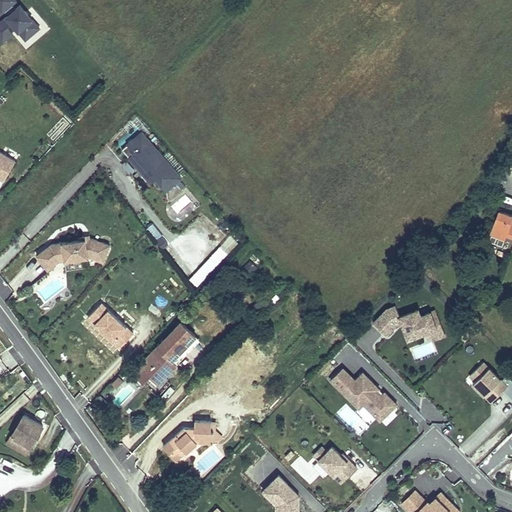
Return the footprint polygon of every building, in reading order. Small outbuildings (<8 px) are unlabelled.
[(38,29),(25,13),(18,6),(14,10),(10,5),(15,2),(13,0),(0,0),(0,12),(1,14),(3,12),(6,16),(0,21),(0,42),(1,44),(11,35),(16,31),(24,41),(38,29)] [(25,13),(38,29),(24,41),(16,31),(11,35),(25,51),(49,30),(30,8),(25,13)] [(142,132),(122,149),(130,158),(134,154),(145,166),(147,165),(149,168),(148,169),(156,178),(166,191),(176,182),(182,190),(185,187),(179,179),(181,178),(142,132)] [(0,179),(4,182),(16,162),(0,152),(0,179)] [(134,154),(130,158),(151,183),(156,178),(148,169),(149,168),(147,165),(145,166),(134,154)] [(506,236),(511,237),(511,221),(511,222),(511,220),(511,215),(500,211),(491,235),(492,235),(489,243),(502,247),(505,240),(506,236)] [(82,241),(51,245),(39,255),(50,269),(58,263),(64,262),(87,258),(89,258),(103,263),(109,246),(91,239),(90,240),(82,241)] [(163,239),(157,243),(162,249),(168,245),(163,239)] [(200,287),(227,251),(218,244),(191,281),(200,287)] [(50,269),(39,255),(36,257),(47,271),(50,269)] [(87,258),(64,262),(66,271),(88,267),(87,258)] [(250,273),(256,266),(250,260),(244,267),(250,273)] [(48,303),(72,277),(59,266),(36,292),(48,303)] [(270,305),(263,299),(255,307),(262,314),(270,305)] [(87,318),(119,349),(132,335),(101,304),(87,318)] [(396,308),(387,311),(373,324),(386,337),(396,326),(402,324),(408,341),(426,334),(442,328),(436,312),(430,314),(427,306),(417,310),(418,312),(400,319),(396,308)] [(171,362),(196,336),(181,322),(132,373),(143,384),(150,377),(158,384),(176,366),(171,362)] [(430,343),(445,337),(442,328),(426,334),(430,343)] [(465,340),(470,335),(463,328),(458,333),(465,340)] [(176,366),(200,341),(196,336),(171,362),(176,366)] [(245,349),(216,379),(228,391),(250,369),(254,373),(262,365),(245,349)] [(502,392),(511,401),(511,381),(506,376),(501,381),(483,363),(469,376),(475,382),(486,393),(484,396),(491,403),(498,396),(496,394),(500,390),(502,392)] [(380,420),(396,404),(385,393),(384,394),(382,396),(376,391),(379,389),(363,373),(355,381),(343,368),(331,379),(359,408),(364,403),(380,420)] [(232,395),(254,373),(250,369),(228,391),(232,395)] [(472,384),(484,396),(486,393),(475,382),(472,384)] [(8,442),(26,453),(43,425),(25,413),(8,442)] [(179,458),(197,442),(213,442),(214,432),(211,432),(211,421),(195,420),(195,428),(185,427),(164,446),(171,454),(174,452),(179,458)] [(340,470),(347,477),(357,467),(349,460),(347,462),(341,455),(332,446),(327,451),(322,446),(313,454),(334,475),(340,470)] [(176,461),(179,458),(174,452),(171,454),(176,461)] [(343,453),(341,455),(347,462),(349,460),(343,453)] [(334,475),(341,483),(347,477),(340,470),(334,475)] [(298,511),(298,496),(279,475),(263,491),(276,505),(283,511),(298,511)] [(402,503),(411,511),(459,511),(440,493),(428,505),(415,491),(402,503)]
